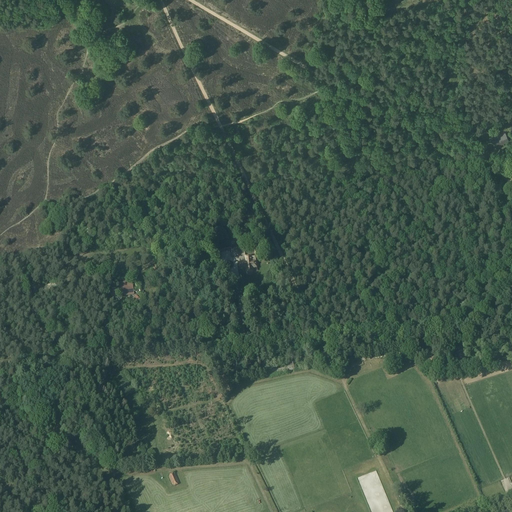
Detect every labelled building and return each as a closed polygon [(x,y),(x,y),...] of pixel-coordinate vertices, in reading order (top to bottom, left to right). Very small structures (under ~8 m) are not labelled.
[(500,135),(503,142),(508,140),(505,133),(500,135)] [(494,138),(497,145),(503,142),(500,135),(494,138)] [(222,266),(219,262),(219,261),(220,261),(222,255),(221,255),(222,252),(225,251),(231,250),(232,257),(239,257),(238,248),(232,248),(232,247),(225,249),(220,250),(218,255),(217,255),(217,254),(215,253),(212,263),(206,267),(211,274),(222,266)] [(253,272),(253,271),(253,268),(257,268),(257,261),(252,261),(252,256),(248,256),(248,262),(239,263),(240,268),(246,267),(246,271),(246,273),(247,273),(247,274),(248,275),(250,275),(251,275),(252,275),(253,274),(253,273),(253,272)] [(132,281),(122,283),(124,294),(134,292),(132,281)] [(460,347),(455,349),(458,357),(463,355),(460,347)] [(295,370),(293,360),(263,367),(265,376),(295,370)] [(178,485),(179,482),(176,474),(173,473),(170,474),(169,477),(172,485),(175,486),(178,485)]
